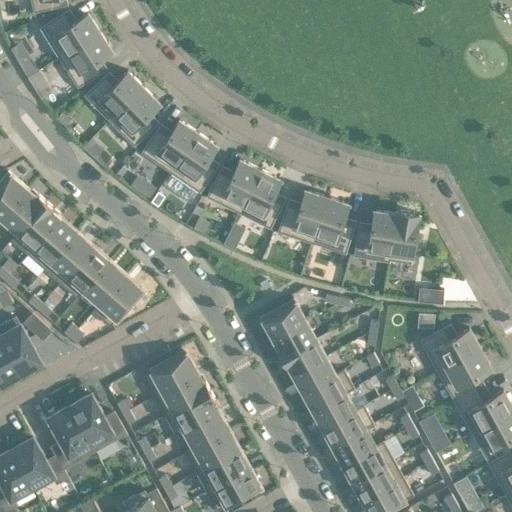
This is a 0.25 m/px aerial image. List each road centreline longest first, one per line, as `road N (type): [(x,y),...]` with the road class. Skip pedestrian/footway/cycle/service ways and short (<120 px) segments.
road 1 (residential): [(122,0),(169,70),(229,123),(298,160),(421,191),(442,207),(511,326)]
road 2 (residential): [(37,133),(204,297)]
road 3 (residential): [(204,297),(0,408)]
road 4 (residential): [(204,297),(307,482)]
